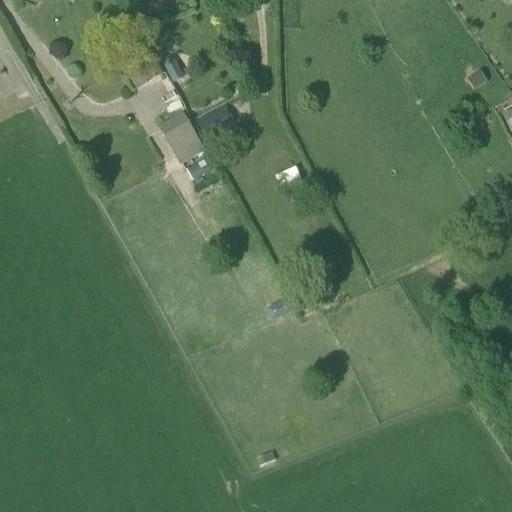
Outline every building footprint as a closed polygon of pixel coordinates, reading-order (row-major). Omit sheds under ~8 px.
[(134,57),(147,81),(159,73),(146,50),(134,57)] [(173,84),(185,79),(174,57),(162,63),(173,84)] [(228,105),(199,118),(208,138),(237,126),(228,105)] [(161,129),(175,153),(181,164),(203,151),(183,116),(161,129)] [(203,177),(210,172),(205,163),(197,167),(187,173),(192,183),(203,177)]
